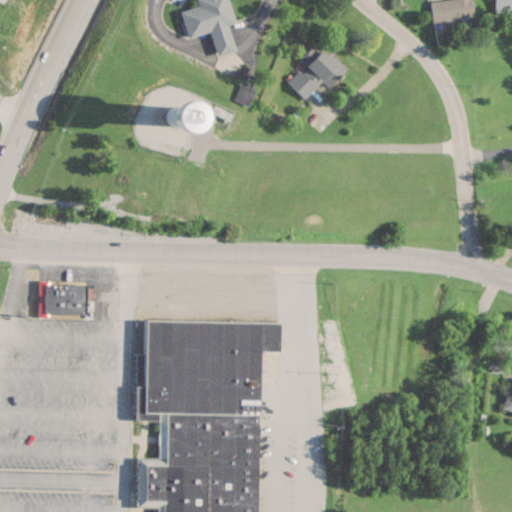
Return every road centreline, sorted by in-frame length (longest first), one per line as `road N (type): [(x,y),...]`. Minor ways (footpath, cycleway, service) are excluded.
road 1 (tertiary): [(470,267),(0,243)]
road 2 (residential): [(470,267),(451,86),(361,0)]
road 3 (residential): [(499,275),(479,311),(474,355),(469,493),(483,511)]
road 4 (primary): [(0,164),(77,0)]
road 5 (residential): [(0,475),(116,479),(116,511)]
